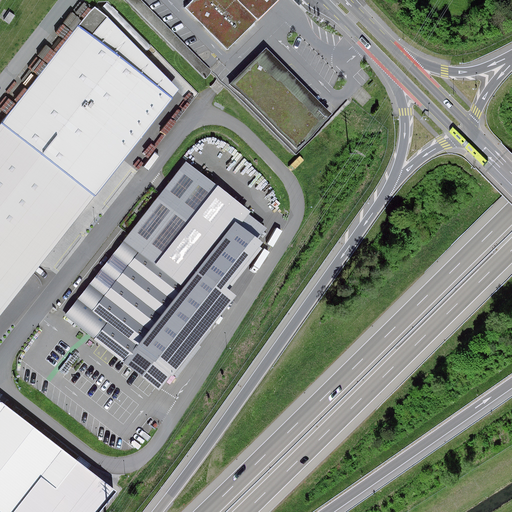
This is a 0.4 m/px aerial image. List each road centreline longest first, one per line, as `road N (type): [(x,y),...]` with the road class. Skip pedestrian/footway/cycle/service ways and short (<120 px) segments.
road 1 (motorway): [(511,203),(205,511)]
road 2 (motorway): [(389,190),(155,511)]
road 3 (motorway): [(246,511),(511,252)]
road 4 (motorway): [(329,511),(511,384)]
road 5 (motorway): [(386,49),(406,141),(389,190)]
road 6 (motorway): [(511,57),(458,72),(386,49)]
road 7 (secondary): [(474,139),(386,49)]
